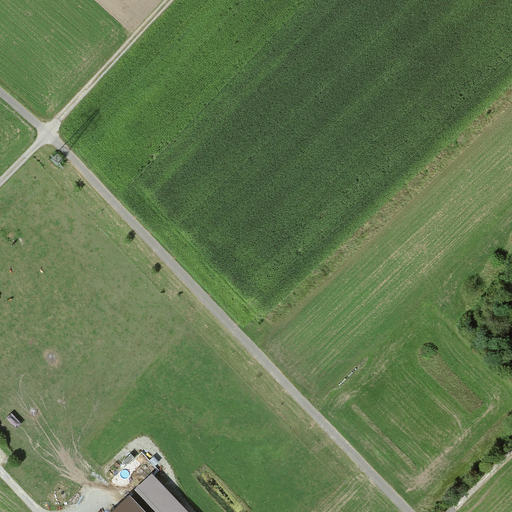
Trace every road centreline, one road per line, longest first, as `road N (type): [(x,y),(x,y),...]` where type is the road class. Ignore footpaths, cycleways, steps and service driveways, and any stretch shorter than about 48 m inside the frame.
road 1 (track): [(0,92),(408,511)]
road 2 (track): [(168,0),(0,176)]
